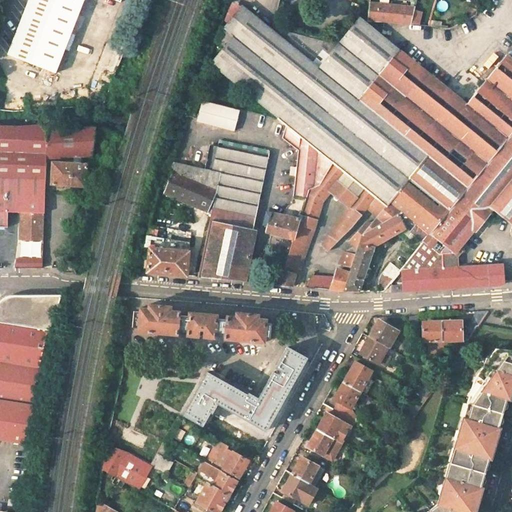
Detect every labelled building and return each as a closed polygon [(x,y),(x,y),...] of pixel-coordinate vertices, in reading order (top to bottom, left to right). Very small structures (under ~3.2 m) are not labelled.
[(28,0),(8,54),(56,73),(83,0),(114,0),(120,2),(121,0),(28,0)] [(414,7),(370,2),(368,21),(384,21),(411,24),(414,7)] [(272,29),(242,6),(224,28),(221,26),(215,42),(223,48),(389,182),(417,148),(319,68),(272,29)] [(365,23),(359,18),(338,43),(319,68),(417,148),(492,208),(511,182),(511,58),(507,54),(466,104),(365,23)] [(338,43),(273,27),(272,29),(319,68),(338,43)] [(389,182),(223,48),(211,64),(277,119),(286,126),(300,138),(332,163),(345,174),(362,188),(376,198),(389,182)] [(240,111),(202,101),(197,121),(234,131),(240,111)] [(0,124),(0,201),(8,202),(7,212),(21,212),(21,214),(21,239),(43,240),(44,207),(46,158),(47,130),(47,124),(36,126),(0,124)] [(300,138),(286,126),(282,138),(298,150),(300,138)] [(87,128),(47,130),(46,158),(91,156),(95,129),(87,128)] [(332,163),(300,138),(298,150),(291,217),(300,219),(309,190),(320,185),(332,163)] [(252,230),(268,156),(218,145),(216,152),(209,151),(205,168),(213,170),(222,172),(217,190),(215,195),(213,205),(209,221),(252,230)] [(389,182),(376,198),(385,206),(390,201),(402,211),(410,217),(418,223),(430,233),(455,253),(492,208),(417,148),(389,182)] [(86,164),(52,162),(51,184),(85,186),(86,164)] [(205,169),(173,162),(171,170),(173,171),(217,190),(222,172),(213,170),(205,169)] [(345,174),(332,163),(320,185),(309,190),(300,219),(294,240),(279,285),(292,286),(295,274),(299,271),(314,230),(323,201),(330,192),(345,174)] [(217,190),(173,171),(163,193),(197,207),(207,212),(217,190)] [(362,188),(345,174),(330,192),(349,207),(362,188)] [(511,182),(492,208),(511,224),(511,182)] [(376,198),(362,188),(349,207),(330,235),(322,245),(327,251),(352,227),(367,208),(376,198)] [(385,206),(376,198),(367,208),(374,214),(377,216),(385,206)] [(402,211),(390,201),(385,206),(377,216),(372,222),(362,235),(396,215),(402,211)] [(285,210),(283,215),(291,217),(292,203),(287,208),(285,210)] [(283,215),(270,213),(266,212),(264,224),(267,225),(265,231),(294,240),(300,219),(291,217),(283,215)] [(401,225),(396,215),(362,235),(357,249),(351,267),(349,273),(343,291),(359,291),(368,265),(375,245),(400,230),(401,225)] [(252,230),(209,221),(208,227),(198,277),(245,282),(255,231),(252,230)] [(372,222),(364,223),(357,231),(348,241),(354,246),(357,249),(362,235),(372,222)] [(430,233),(418,223),(411,231),(424,241),(430,233)] [(455,253),(430,233),(424,241),(442,254),(455,253)] [(419,247),(400,270),(401,285),(401,292),(500,285),(505,284),(502,264),(455,267),(443,268),(442,254),(424,241),(419,247)] [(354,246),(344,251),(338,265),(351,267),(357,249),(354,246)] [(189,251),(150,247),(148,272),(186,276),(189,251)] [(42,259),(16,259),(16,268),(42,268),(42,259)] [(349,273),(339,269),(332,290),(343,291),(349,273)] [(334,276),(313,275),(307,287),(330,290),(334,276)] [(42,376),(53,331),(51,331),(56,312),(62,294),(16,295),(13,296),(5,300),(2,303),(0,305),(0,444),(30,449),(35,416),(42,376)] [(140,312),(134,311),(133,327),(138,327),(138,331),(177,335),(177,331),(187,332),(187,335),(198,336),(198,329),(204,330),(203,337),(215,338),(215,334),(225,335),(224,339),(263,342),(264,338),(270,339),(271,324),(265,323),(266,320),(257,319),(258,315),(236,313),(236,317),(226,316),(226,320),(216,319),(217,315),(189,313),(189,317),(179,316),(179,312),(170,311),(170,307),(149,305),(148,309),(140,308),(140,312)] [(487,311),(474,311),(465,331),(470,336),(477,327),(478,327),(487,311)] [(422,315),(410,316),(407,329),(409,330),(412,332),(422,315)] [(456,321),(427,322),(428,325),(422,326),(423,341),(428,341),(450,340),(462,340),(461,324),(456,325),(456,321)] [(398,331),(381,322),(379,326),(376,325),(369,337),(388,347),(389,348),(398,331)] [(388,347),(369,337),(362,348),(366,350),(363,355),(381,365),(387,355),(385,353),(388,347)] [(450,340),(428,341),(428,345),(428,355),(443,354),(442,345),(443,345),(450,344),(450,340)] [(247,395),(207,373),(183,414),(202,425),(210,411),(211,412),(216,404),(214,403),(215,401),(265,430),(306,358),(304,357),(306,352),(299,348),(297,353),(287,347),(276,367),(282,370),(279,375),(273,372),(257,401),(256,400),(256,398),(248,394),(247,395)] [(511,350),(497,347),(475,381),(438,506),(429,511),(473,511),(474,511),(482,488),(478,487),(487,458),(491,459),(500,428),(496,427),(505,398),(509,399),(511,388),(511,350)] [(372,371),(355,362),(343,382),(360,392),(372,371)] [(415,391),(427,397),(434,387),(422,378),(421,378),(415,391)] [(360,392),(343,382),(336,394),(341,397),(334,410),(346,417),(360,392)] [(427,397),(415,391),(411,396),(423,404),(427,397)] [(496,427),(500,428),(509,399),(505,398),(496,427)] [(421,407),(414,403),(406,417),(411,420),(421,407)] [(349,426),(326,413),(317,429),(340,442),(349,426)] [(340,442),(317,429),(307,446),(332,460),(341,443),(340,442)] [(228,445),(220,440),(216,446),(225,450),(228,445)] [(133,454),(107,445),(102,469),(125,482),(138,489),(151,463),(133,454)] [(248,460),(233,451),(223,469),(239,478),(245,467),(250,470),(253,463),(248,460)] [(173,463),(160,455),(154,467),(167,475),(173,463)] [(318,466),(301,457),(292,474),(309,483),(318,466)] [(478,487),(482,488),(491,459),(487,458),(478,487)] [(219,511),(237,480),(203,461),(200,466),(198,469),(216,480),(213,486),(207,483),(196,502),(213,511),(219,511)] [(309,483),(292,474),(283,491),(285,492),(295,498),(299,500),(301,498),(308,502),(316,487),(309,483)] [(295,498),(285,492),(282,498),(292,503),(295,498)] [(116,511),(97,501),(95,511),(116,511)] [(295,511),(276,501),(270,511),(295,511)]
